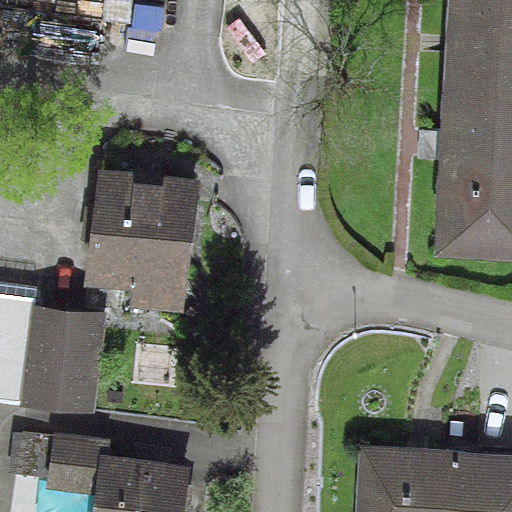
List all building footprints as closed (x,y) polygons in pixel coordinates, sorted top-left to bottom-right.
[(511,247),(511,0),(450,0),(443,132),(438,132),(436,160),(441,161),(436,243),(511,247)] [(178,284),(190,188),(98,176),(86,273),(178,284)] [(33,291),(0,286),(0,400),(20,403),(32,314),(33,291)] [(80,411),(92,322),(32,314),(20,403),(80,411)] [(91,511),(175,511),(181,474),(100,462),(102,445),(19,434),(13,474),(95,487),(91,511)] [(511,511),(511,459),(361,450),(357,511),(511,511)]
